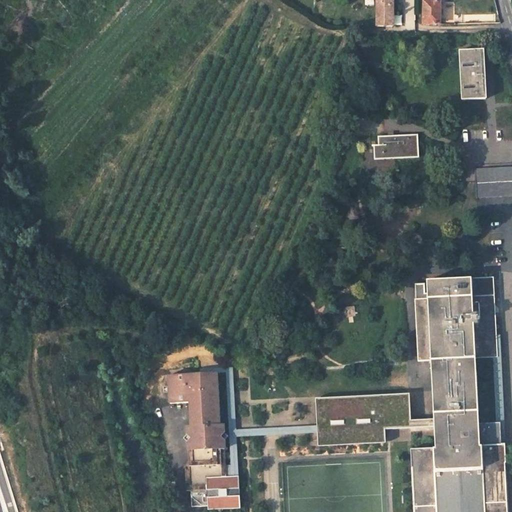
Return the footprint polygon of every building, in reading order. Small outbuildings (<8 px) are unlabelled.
[(377,0),(378,27),(394,27),(393,0),(377,0)] [(425,0),(424,24),(440,25),(440,2),(445,2),(444,0),(425,0)] [(486,99),(484,50),(461,51),(462,100),(486,99)] [(367,116),(371,103),(351,98),(348,112),(367,116)] [(419,157),(419,135),(379,137),(380,146),(375,146),(375,160),(419,157)] [(511,167),(476,170),(478,198),(511,196),(511,167)] [(508,511),(506,444),(502,444),(501,423),(480,424),(477,359),(498,358),(494,277),(428,281),(429,293),(429,298),(417,299),(416,299),(419,361),(432,361),(435,418),(411,420),(385,421),(383,395),(317,399),(318,425),(319,432),(319,446),(385,442),(385,430),(435,427),(436,448),(412,450),(415,511),(508,511)] [(417,299),(429,298),(429,293),(426,293),(426,283),(417,284),(417,299)] [(226,477),(239,477),(237,437),(319,432),(318,425),(237,430),(233,363),(198,365),(198,374),(215,373),(224,373),(230,467),(226,468),(226,477)] [(219,428),(215,373),(198,374),(167,376),(168,403),(188,402),(190,429),(187,430),(189,469),(185,469),(187,493),(191,494),(192,509),(208,509),(207,511),(217,511),(241,510),(239,477),(226,477),(226,468),(223,428),(219,428)]
